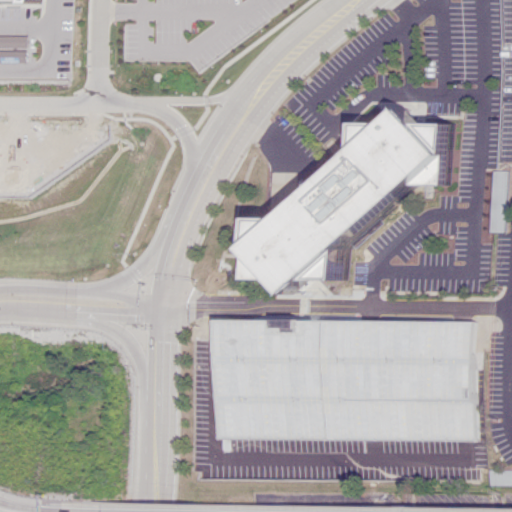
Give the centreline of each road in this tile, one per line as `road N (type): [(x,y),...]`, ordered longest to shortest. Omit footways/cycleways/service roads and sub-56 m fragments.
road 1 (primary): [(0,500),(15,306),(134,313),(166,306)]
road 2 (residential): [(166,306),(511,307)]
road 3 (tertiary): [(181,230),(237,113),(288,57),(361,0)]
road 4 (residential): [(0,104),(251,97)]
road 5 (primary): [(166,306),(135,296),(0,289)]
road 6 (tertiary): [(162,386),(181,230)]
road 7 (tertiary): [(153,511),(162,386)]
